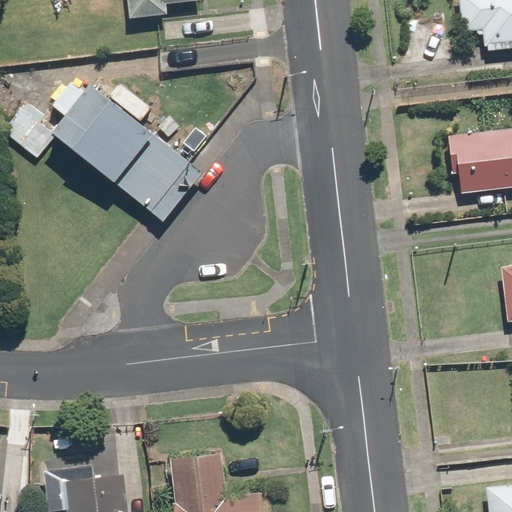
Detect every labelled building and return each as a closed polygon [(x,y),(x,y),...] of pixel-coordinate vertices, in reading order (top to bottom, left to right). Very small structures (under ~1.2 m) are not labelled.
[(167,13),(166,3),(195,0),(128,0),(130,18),(167,13)] [(511,0),(459,0),(463,31),(483,29),(485,46),(511,42),(511,0)] [(191,159),(96,83),(55,134),(58,136),(151,210),(191,159)] [(26,101),(3,131),(37,158),(55,136),(38,123),(44,115),(26,101)] [(461,193),(511,186),(511,129),(449,136),(453,173),(459,173),(461,193)] [(511,265),(502,267),(508,321),(511,320),(511,265)] [(173,511),(262,511),(261,493),(226,497),(221,453),(172,459),(177,502),(172,503),(173,511)] [(128,511),(124,474),(66,480),(69,511),(128,511)] [(511,511),(511,484),(486,487),(489,511),(511,511)]
